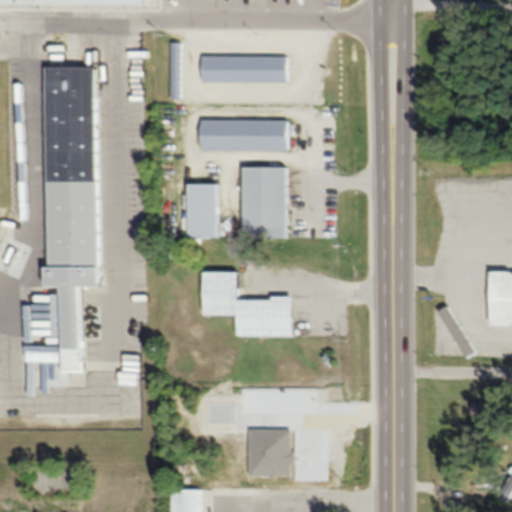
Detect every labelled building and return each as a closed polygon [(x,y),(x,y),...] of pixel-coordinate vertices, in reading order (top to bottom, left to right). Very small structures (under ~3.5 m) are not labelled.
[(173,101),(183,101),(183,42),(173,42),(173,101)] [(289,56),(204,56),(204,83),(289,83),(289,56)] [(42,64),(93,66),(95,287),(74,288),(75,374),(54,374),(53,288),(41,288),(42,64)] [(289,121),(202,121),(202,152),(289,152),(289,121)] [(245,168),(245,234),(288,234),(288,168),(245,168)] [(511,184),(501,183),(497,205),(511,207),(511,184)] [(189,185),(189,238),(218,238),(218,185),(189,185)] [(511,271),(490,271),(489,321),(511,321),(511,271)] [(240,336),(294,336),(295,299),(240,299),(241,273),(206,272),(206,315),(240,315),(240,336)] [(477,353),(453,304),(442,310),(466,359),(477,353)] [(504,413),(504,402),(473,402),(473,413),(504,413)] [(511,496),(511,471),(496,495),(507,503),(511,496)] [(175,492),(174,511),(200,511),(201,492),(175,492)]
